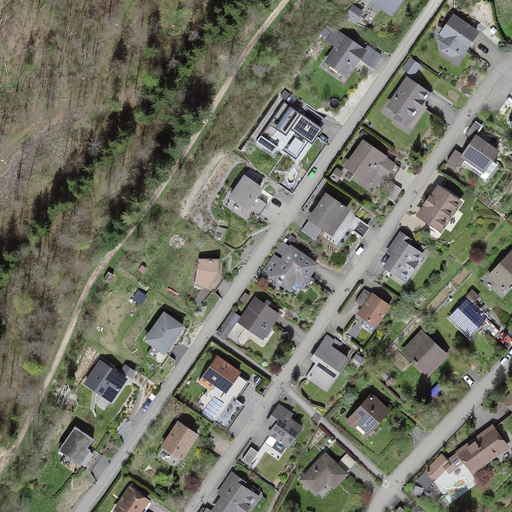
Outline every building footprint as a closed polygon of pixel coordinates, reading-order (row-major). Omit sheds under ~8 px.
[(391,12),(399,0),(374,0),(391,12)] [(353,7),(347,15),(356,21),(361,12),(353,7)] [(458,54),(462,48),(464,50),(476,33),(454,17),(442,34),(444,36),(440,42),(442,50),(450,55),(458,54)] [(333,30),(326,40),(333,44),(340,34),(333,30)] [(364,51),(344,37),(327,62),(343,73),(350,63),(354,66),(364,51)] [(410,61),(404,69),(412,75),(418,66),(410,61)] [(421,99),(426,92),(407,79),(389,106),(399,113),(396,118),(406,125),(410,119),(410,115),(416,106),(418,108),(423,101),(421,99)] [(295,132),(282,151),(296,160),(309,142),(312,144),(322,129),(319,127),(325,119),(306,106),(301,114),(284,102),(273,117),(279,122),(275,128),(286,136),(290,129),(295,132)] [(480,127),(474,123),(465,135),(471,139),(480,127)] [(261,135),(256,142),(273,154),(278,147),(261,135)] [(476,137),(463,157),(489,175),(496,164),(490,160),(497,151),(476,137)] [(391,182),(400,168),(363,143),(347,166),(363,178),(370,168),(376,167),(374,170),(391,182)] [(230,197),(258,217),(267,204),(255,196),(260,187),(244,176),(230,197)] [(401,189),(395,185),(387,197),(393,201),(401,189)] [(459,202),(438,188),(419,215),(431,223),(429,225),(430,227),(436,232),(438,231),(440,230),(459,202)] [(338,222),(359,236),(367,225),(326,196),(311,218),(331,232),(338,222)] [(395,255),(387,268),(403,279),(420,254),(407,245),(410,239),(401,233),(388,251),(395,255)] [(295,294),(302,298),(314,279),(308,275),(316,264),(291,247),(281,262),(273,257),(264,271),(289,288),(290,286),(297,291),(303,281),(304,281),(295,294)] [(511,251),(489,276),(502,289),(511,278),(511,251)] [(194,284),(207,290),(220,276),(218,272),(219,259),(198,258),(194,284)] [(113,275),(108,272),(103,280),(108,283),(113,275)] [(364,307),(359,314),(375,325),(389,306),(364,289),(355,302),(364,307)] [(272,324),(278,314),(267,307),(270,302),(266,299),(263,304),(255,298),(239,322),(264,338),(267,338),(272,330),(272,324)] [(466,299),(450,317),(469,335),(480,325),(493,338),(499,331),(466,299)] [(145,340),(168,355),(186,329),(164,313),(145,340)] [(233,325),(226,320),(217,333),(224,338),(233,325)] [(278,334),(279,341),(289,339),(288,332),(278,334)] [(446,354),(423,332),(405,351),(426,370),(433,363),(435,365),(446,354)] [(334,339),(333,340),(327,336),(320,345),(326,350),(312,370),(330,383),(347,359),(332,349),(338,341),(334,339)] [(237,397),(248,381),(216,358),(205,375),(204,374),(199,381),(211,389),(216,382),(237,397)] [(449,370),(460,380),(470,368),(459,359),(449,370)] [(109,364),(107,367),(100,362),(86,382),(111,400),(125,379),(111,370),(113,366),(109,364)] [(511,391),(503,401),(511,409),(511,391)] [(225,428),(242,404),(230,395),(213,420),(225,428)] [(347,422),(354,428),(359,423),(368,431),(387,411),(371,396),(364,403),(361,403),(358,406),(359,409),(347,422)] [(275,427),(270,433),(278,439),(272,447),(281,453),(300,427),(283,416),(287,410),(279,405),(267,422),(275,427)] [(406,417),(399,424),(409,434),(416,427),(406,417)] [(178,422),(163,445),(182,458),(197,435),(178,422)] [(75,426),(58,450),(88,470),(99,454),(88,446),(93,439),(75,426)] [(450,463),(445,468),(448,472),(464,461),(472,471),(506,446),(492,427),(458,452),(447,460),(450,463)] [(251,447),(242,459),(250,464),(258,452),(251,447)] [(325,454),(301,479),(315,492),(327,480),(334,486),(346,473),(325,454)] [(432,478),(434,479),(445,468),(450,463),(447,460),(441,455),(417,481),(424,487),(432,478)] [(203,511),(219,511),(240,511),(241,511),(240,511),(243,511),(248,506),(246,504),(253,494),(241,486),(244,482),(232,473),(222,488),(228,492),(216,509),(209,504),(203,511)] [(138,511),(147,500),(130,488),(115,510),(118,511),(138,511)]
